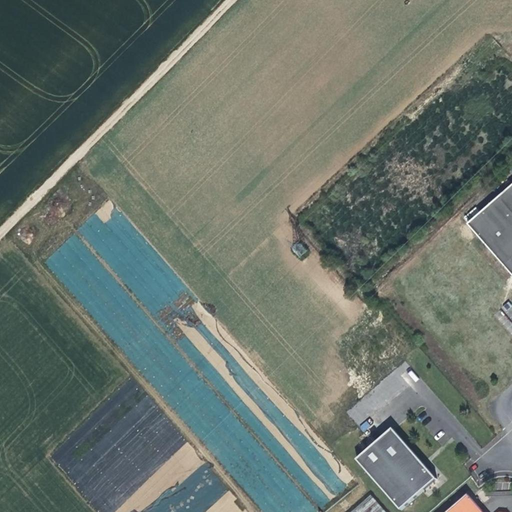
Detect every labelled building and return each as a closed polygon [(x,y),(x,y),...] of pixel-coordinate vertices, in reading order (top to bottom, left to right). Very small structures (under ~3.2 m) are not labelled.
[(511,187),(469,225),(511,275),(511,187)] [(299,257),(306,251),(299,242),(292,249),(299,257)] [(511,323),(499,311),(494,316),(511,334),(511,323)] [(437,479),(423,463),(393,429),(357,460),(401,511),(423,492),(437,479)] [(483,511),(468,495),(447,511),(483,511)] [(385,511),(371,496),(352,511),(385,511)]
